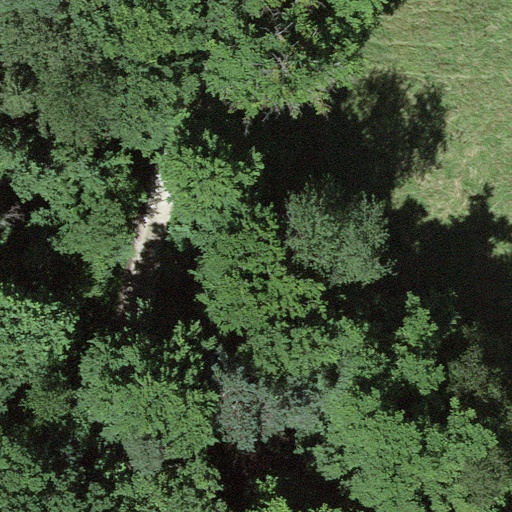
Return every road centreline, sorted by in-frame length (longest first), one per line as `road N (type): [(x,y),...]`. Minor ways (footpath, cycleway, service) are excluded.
road 1 (track): [(157,213),(120,409),(113,511)]
road 2 (track): [(157,213),(287,43),(332,0)]
road 3 (track): [(157,213),(215,0)]
